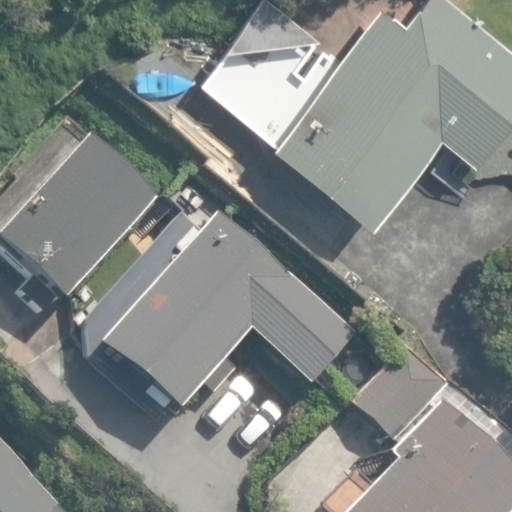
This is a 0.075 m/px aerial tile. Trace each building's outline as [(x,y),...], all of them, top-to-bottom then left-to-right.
[(260,142),(360,225),(361,225),(433,137),(466,164),(511,107),(511,53),(447,0),(416,0),(397,23),(376,6),(330,61),(262,4),(197,83),(264,138),(260,142)] [(16,293),(39,313),(52,298),(56,302),(147,199),(80,141),(0,231),(0,251),(30,277),(16,293)] [(95,345),(170,414),(245,332),(306,387),(352,337),(215,213),(95,345)] [(351,407),(388,443),(443,386),(406,350),(351,407)] [(336,511),(511,511),(511,490),(433,406),(379,456),(387,464),(336,511)] [(511,434),(504,428),(481,455),(511,481),(511,434)] [(0,511),(54,511),(0,453),(0,511)]
